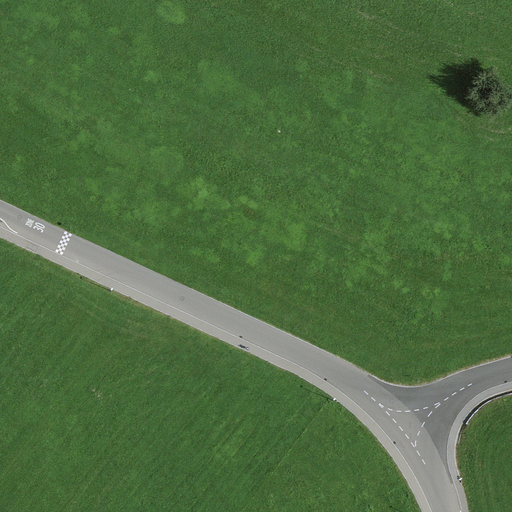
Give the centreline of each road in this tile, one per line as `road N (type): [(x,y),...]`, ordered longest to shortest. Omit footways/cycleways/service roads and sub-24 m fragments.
road 1 (residential): [(0,209),(291,349),(356,386),(401,425)]
road 2 (unclassified): [(401,425),(475,379),(511,369)]
